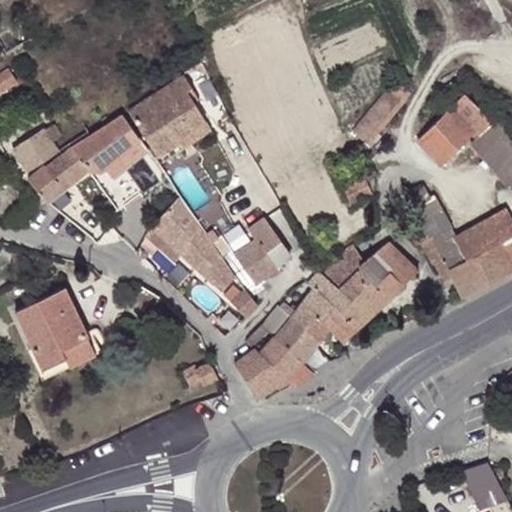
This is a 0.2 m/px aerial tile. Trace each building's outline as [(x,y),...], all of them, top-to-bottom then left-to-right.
[(0,92),(17,82),(9,68),(0,73),(0,92)] [(195,91),(185,74),(128,111),(157,156),(180,142),(177,136),(206,119),(195,102),(191,94),(195,91)] [(405,96),(408,90),(402,85),(397,91),(391,86),(354,131),(367,142),(405,96)] [(200,99),(195,91),(191,94),(195,102),(200,99)] [(475,139),(493,122),(466,93),(418,139),(441,162),(470,134),(475,139)] [(409,99),(405,96),(367,142),(370,145),(409,99)] [(125,149),(140,138),(123,114),(72,148),(88,168),(101,169),(98,171),(122,206),(141,193),(122,165),(131,157),(125,149)] [(177,136),(180,142),(184,148),(213,130),(206,119),(177,136)] [(511,184),(511,136),(499,121),(493,122),(475,139),(470,144),(506,186),(511,184)] [(61,135),(55,125),(46,129),(44,127),(13,147),(28,171),(59,151),(52,140),(61,135)] [(140,138),(125,149),(131,157),(146,146),(140,138)] [(47,201),(88,168),(72,148),(47,166),(45,164),(28,177),(47,201)] [(351,203),(373,193),(363,171),(341,182),(351,203)] [(414,207),(422,221),(442,209),(433,194),(431,196),(425,186),(406,200),(412,209),(414,207)] [(213,240),(179,193),(152,223),(178,246),(214,280),(214,279),(222,286),(235,272),(213,240)] [(454,236),(467,259),(503,240),(511,233),(511,216),(506,207),(457,235),(454,236)] [(422,221),(431,238),(448,268),(467,259),(454,236),(457,235),(442,209),(422,221)] [(289,253),(264,218),(249,226),(257,239),(275,266),(289,253)] [(178,246),(152,223),(147,233),(170,254),(178,246)] [(453,276),(464,296),(511,271),(511,233),(503,240),(467,259),(448,268),(431,238),(429,239),(422,227),(412,233),(419,244),(421,243),(434,265),(436,263),(446,280),(453,276)] [(277,269),(275,266),(257,239),(235,255),(256,284),(277,269)] [(314,314),(329,328),(343,341),(379,307),(419,271),(388,241),(364,260),(354,244),(344,250),(324,275),(339,289),(314,314)] [(304,334),(315,344),(329,328),(314,314),(339,289),(324,275),(318,270),(310,281),(316,286),(296,310),(296,311),(291,316),(308,331),(304,334)] [(149,314),(160,296),(142,285),(131,304),(149,314)] [(43,370),(66,358),(92,346),(64,287),(15,310),(43,370)] [(232,301),(245,315),(249,311),(257,303),(248,290),(246,287),(232,301)] [(278,306),(291,316),(296,311),(296,310),(284,299),(278,306)] [(262,322),(275,335),(291,316),(278,306),(262,322)] [(275,335),(303,360),(315,344),(304,334),(308,331),(291,316),(275,335)] [(245,340),(255,348),(259,344),(264,348),(275,335),(262,322),(245,340)] [(235,362),(259,396),(263,394),(288,378),(303,360),(275,335),(264,348),(259,344),(255,348),(235,362)] [(92,346),(66,358),(70,367),(96,354),(92,346)] [(203,384),(219,376),(210,361),(196,369),(194,365),(182,371),(189,384),(201,379),(203,384)] [(488,462),(461,470),(480,510),(506,501),(501,491),(488,462)]
